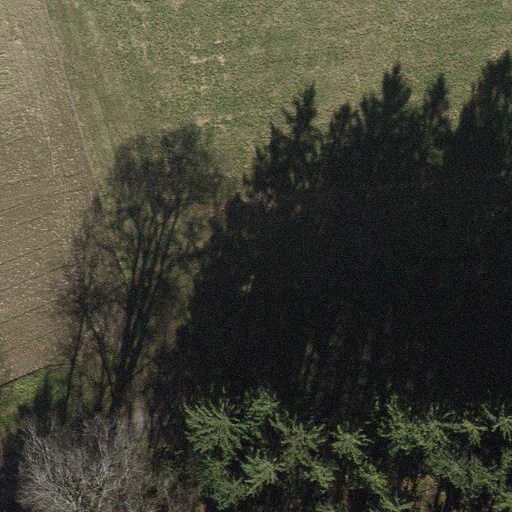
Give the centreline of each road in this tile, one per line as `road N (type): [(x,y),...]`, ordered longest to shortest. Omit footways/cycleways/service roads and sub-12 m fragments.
road 1 (track): [(186,412),(63,0)]
road 2 (track): [(186,412),(511,404)]
road 3 (track): [(0,474),(186,412)]
